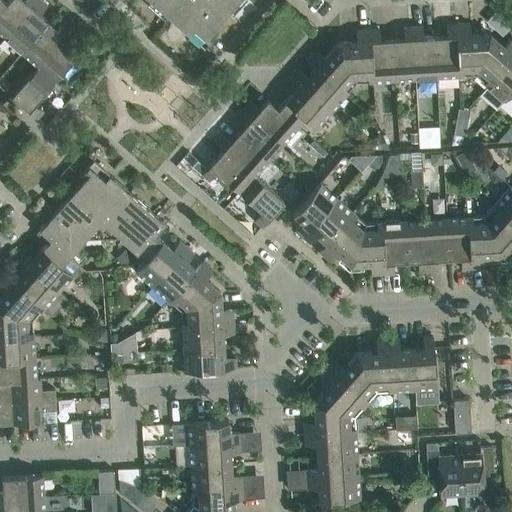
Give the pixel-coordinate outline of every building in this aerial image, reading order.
[(0,31),(5,36),(36,0),(7,0),(6,2),(5,1),(0,7),(0,31)] [(21,50),(48,20),(39,12),(46,3),(42,0),(36,0),(5,36),(21,50)] [(151,0),(167,14),(178,0),(151,0)] [(192,36),(204,46),(218,30),(214,27),(229,10),(217,0),(178,0),(167,14),(192,36)] [(217,0),(229,10),(237,0),(217,0)] [(64,34),(65,34),(72,26),(64,19),(57,28),(48,20),(21,50),(37,64),(64,34)] [(487,84),(511,55),(511,40),(506,47),(489,32),(465,33),(465,22),(455,23),(458,75),(475,74),(487,84)] [(458,75),(455,23),(445,23),(446,35),(434,35),(437,76),(458,75)] [(437,76),(434,35),(422,36),(421,25),(412,26),(415,77),(437,76)] [(415,77),(412,26),(402,26),(403,37),(391,38),(394,78),(415,77)] [(394,78),(391,38),(379,39),(378,27),(369,28),(372,79),(394,78)] [(372,79),(369,28),(359,29),(360,40),(336,41),(320,59),(313,52),(306,59),(314,66),(315,66),(345,93),(356,80),(372,79)] [(89,56),(65,34),(64,34),(37,64),(54,80),(75,56),(83,64),(89,56)] [(511,55),(487,84),(479,93),(495,108),(511,88),(511,55)] [(35,102),(54,80),(37,64),(11,94),(37,116),(43,109),(35,102)] [(315,66),(314,66),(307,75),(299,68),(292,75),(331,109),(345,93),(315,66)] [(316,126),(331,109),(292,75),(286,82),(294,89),(278,108),(298,125),(305,117),(316,126)] [(283,142),(298,125),(278,108),(268,98),(259,108),(250,100),(244,108),(283,142)] [(268,158),(283,142),(244,108),(238,115),(246,122),(238,131),(268,158)] [(455,122),(453,134),(465,136),(467,127),(464,123),(455,122)] [(255,173),(268,158),(238,131),(230,140),(222,133),(216,140),(224,148),(223,148),(254,173),(255,174),(255,173)] [(418,132),(409,133),(410,142),(419,142),(418,132)] [(328,153),(314,140),(309,145),(324,158),(328,153)] [(254,173),(223,148),(202,172),(209,179),(217,171),(239,190),(254,173)] [(83,179),(69,195),(101,224),(130,191),(93,159),(79,175),(83,179)] [(285,200),(255,173),(255,174),(254,173),(239,190),(262,210),(254,218),(262,225),(285,200)] [(302,235),(336,196),(320,182),(293,212),(302,220),(294,229),(302,235)] [(511,187),(509,185),(495,202),(511,217),(511,187)] [(130,191),(101,224),(102,236),(119,235),(120,236),(137,250),(154,231),(163,221),(146,206),(130,191)] [(54,211),(39,228),(50,237),(69,254),(84,238),(85,237),(102,236),(101,224),(69,195),(54,211)] [(325,241),(353,211),(336,196),(302,235),(309,241),(316,233),(325,241)] [(511,217),(495,202),(484,214),(467,215),(470,267),(480,266),(479,255),(503,254),(511,244),(511,217)] [(384,272),(381,220),(365,221),(353,211),(325,241),(318,249),(326,256),(333,248),(351,263),(374,262),(375,272),(384,272)] [(470,267),(467,215),(446,216),(448,257),(461,256),(461,267),(470,267)] [(448,257),(446,216),(424,218),(427,269),(437,269),(436,258),(448,257)] [(427,269),(424,218),(402,219),(405,260),(417,259),(418,270),(427,269)] [(405,260),(402,219),(381,220),(384,272),(393,271),(393,260),(405,260)] [(146,258),(136,269),(152,284),(186,245),(179,239),(172,247),(162,239),(154,231),(137,250),(146,258)] [(25,249),(19,256),(58,290),(73,273),(80,264),(69,254),(50,237),(43,246),(34,256),(25,249)] [(195,268),(195,267),(186,260),(193,252),(186,245),(152,284),(169,298),(195,268)] [(67,298),(58,290),(19,256),(13,263),(21,270),(13,279),(44,305),(53,313),(67,298)] [(202,259),(195,267),(195,268),(169,298),(181,308),(182,325),(233,322),(233,313),(221,314),(220,290),(202,274),(210,266),(202,259)] [(33,318),(44,305),(13,279),(5,272),(0,277),(0,280),(7,287),(0,294),(0,336),(34,334),(33,318)] [(234,332),(233,322),(182,325),(183,347),(223,344),(223,333),(234,332)] [(0,358),(35,356),(34,334),(0,336),(0,358)] [(423,346),(411,346),(414,387),(436,386),(433,335),(423,335),(423,346)] [(392,389),(389,337),(380,338),(380,349),(357,350),(341,368),(333,360),(326,368),(365,402),(376,390),(392,389)] [(414,387),(411,346),(400,347),(399,337),(389,337),(392,389),(414,387)] [(224,357),(223,344),(183,347),(184,369),(236,366),(235,356),(224,357)] [(35,356),(0,358),(0,379),(36,378),(35,356)] [(365,402),(326,368),(320,375),(329,382),(313,400),(314,424),(303,424),(304,434),(355,431),(354,414),(365,402)] [(40,377),(36,378),(0,379),(0,401),(55,398),(55,388),(40,389),(40,377)] [(470,430),(468,397),(452,398),(454,431),(470,430)] [(56,408),(55,398),(0,401),(0,423),(43,421),(42,409),(56,408)] [(229,432),(229,419),(188,421),(189,443),(241,440),(240,431),(229,432)] [(357,452),(355,431),(304,434),(305,443),(316,442),(316,455),(357,452)] [(230,450),(241,449),(241,440),(189,443),(190,465),(231,462),(230,450)] [(480,453),(459,454),(461,493),(484,492),(482,470),(493,470),(492,444),(480,445),(480,453)] [(461,493),(459,454),(438,455),(438,448),(425,448),(427,473),(438,473),(440,494),(461,493)] [(358,474),(357,452),(316,455),(317,467),(306,467),(307,477),(358,474)] [(232,474),(231,462),(190,465),(192,486),(244,483),(243,474),(232,474)] [(116,491),(114,469),(98,470),(100,492),(116,491)] [(0,498),(44,495),(42,473),(2,476),(3,488),(0,488),(0,498)] [(359,496),(358,474),(307,477),(307,486),(318,486),(319,498),(359,496)] [(233,511),(233,493),(244,493),(244,483),(192,486),(193,503),(184,511),(233,511)] [(44,511),(44,495),(0,498),(0,507),(4,507),(4,511),(44,511)]
